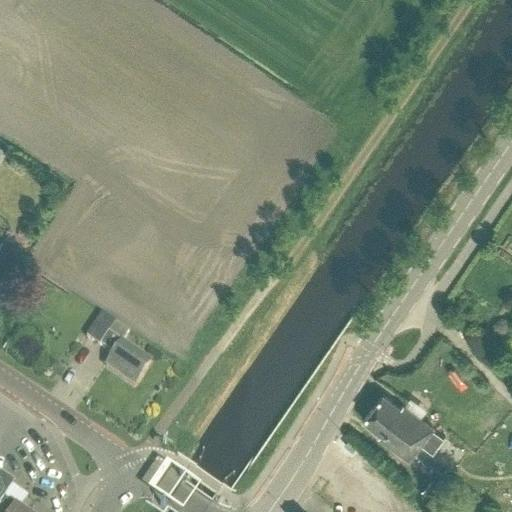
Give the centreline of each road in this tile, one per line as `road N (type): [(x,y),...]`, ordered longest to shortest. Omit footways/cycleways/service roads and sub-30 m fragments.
road 1 (secondary): [(268,511),(511,140)]
road 2 (track): [(273,274),(463,0)]
road 3 (unclassified): [(135,483),(150,446),(273,274)]
road 4 (secondary): [(135,483),(0,382)]
